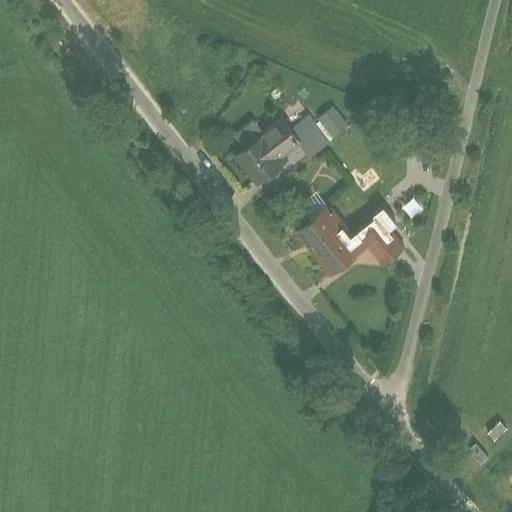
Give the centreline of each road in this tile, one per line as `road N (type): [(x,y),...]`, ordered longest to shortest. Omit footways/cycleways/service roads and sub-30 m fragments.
road 1 (residential): [(478,511),(390,418),(69,0)]
road 2 (track): [(492,0),(390,418)]
